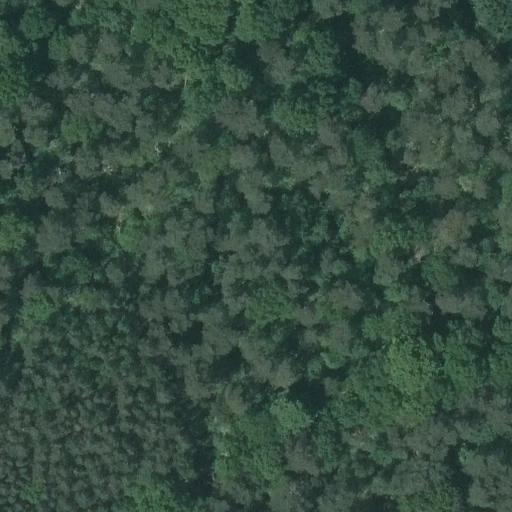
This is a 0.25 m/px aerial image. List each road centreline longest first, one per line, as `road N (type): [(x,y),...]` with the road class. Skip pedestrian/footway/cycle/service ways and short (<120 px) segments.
road 1 (track): [(238,439),(511,325)]
road 2 (track): [(112,511),(238,439)]
